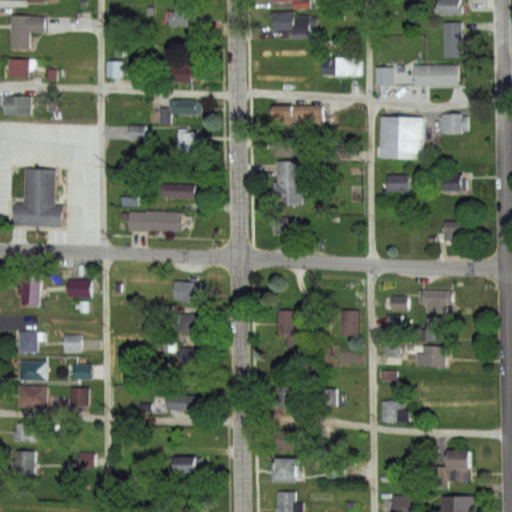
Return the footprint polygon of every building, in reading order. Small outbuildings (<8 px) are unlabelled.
[(312,0),(313,8),(295,9),(294,0),(312,0)] [(440,0),(462,0),(462,13),(440,12),(440,0)] [(166,5),(200,6),(200,24),(166,23),(166,5)] [(278,14),(322,12),(322,29),(312,29),(313,37),(296,38),(295,27),(279,28),(278,14)] [(13,14),(47,14),(47,31),(30,31),(30,47),(13,47),(13,14)] [(445,23),(462,22),(464,56),(446,57),(445,23)] [(12,58),(30,59),(29,77),(11,75),(12,58)] [(327,58),(361,59),(361,78),(326,77),(327,58)] [(108,60),(123,60),(123,78),(108,78),(108,60)] [(418,64),(459,65),(459,88),(417,87),(418,64)] [(168,65),(203,66),(203,80),(192,79),(192,84),(170,83),(170,77),(164,76),(168,65)] [(378,65),(396,65),(396,84),(378,83),(378,65)] [(4,95),(33,96),(33,115),(3,115),(4,95)] [(173,99),(203,100),(203,113),(172,111),(173,99)] [(276,108),(329,109),(329,128),(276,127),(276,108)] [(463,133),(463,113),(439,113),(439,133),(463,133)] [(386,117),(427,118),(425,159),(385,158),(386,117)] [(182,131),(199,132),(198,137),(207,137),(206,147),(197,147),(197,152),(181,151),(182,131)] [(277,137),(310,137),(310,155),(277,154),(277,137)] [(279,159),(303,159),(303,203),(279,203),(279,159)] [(29,165),(58,166),(57,205),(65,206),(65,225),(14,223),(14,204),(28,205),(29,165)] [(390,174),(412,174),(412,193),(390,193),(390,174)] [(444,177),(469,176),(469,190),(445,190),(444,177)] [(166,182),(199,183),(198,197),(166,196),(166,182)] [(140,205),(140,186),(121,186),(121,205),(140,205)] [(133,212),(185,214),(184,230),(132,228),(133,212)] [(275,214),(298,216),(296,234),(274,232),(275,214)] [(446,220),(474,221),(474,234),(459,234),(460,241),(445,241),(446,220)] [(26,265),(43,267),(40,302),(23,301),(26,265)] [(126,295),(126,278),(107,278),(107,295),(126,295)] [(69,279),(93,280),(93,294),(68,293),(69,279)] [(177,280),(202,280),(201,300),(176,299),(177,280)] [(423,286),(455,287),(454,304),(448,304),(448,312),(429,311),(429,305),(422,304),(423,286)] [(408,296),(389,296),(389,310),(408,310),(408,296)] [(279,308),(299,308),(300,346),(280,346),(279,308)] [(344,308),(360,309),(359,338),(343,337),(344,308)] [(172,331),(194,331),(194,314),(172,314),(172,331)] [(403,330),(403,316),(385,316),(385,330),(403,330)] [(430,316),(448,317),(448,340),(429,339),(430,316)] [(21,332),(37,333),(37,353),(20,353),(21,332)] [(83,351),(83,335),(61,335),(61,351),(83,351)] [(425,343),(448,343),(447,365),(424,364),(425,343)] [(181,348),(201,348),(201,364),(181,364),(181,348)] [(22,361),(49,361),(48,380),(22,380),(22,361)] [(92,364),(71,364),(71,379),(92,379),(92,364)] [(280,383),(295,381),(298,407),(276,409),(275,400),(282,399),(280,383)] [(21,385),(50,386),(50,407),(21,406),(21,385)] [(88,388),(69,388),(69,406),(88,406),(88,388)] [(320,388),(339,388),(339,405),(320,405),(320,388)] [(168,393),(205,392),(205,406),(168,406),(168,393)] [(386,400),(405,400),(405,408),(410,409),(409,422),(385,421),(386,400)] [(18,423),(36,423),(36,440),(13,441),(13,432),(19,432),(18,423)] [(278,432),(300,432),(300,451),(278,451),(278,432)] [(173,449),(204,448),(205,466),(200,466),(200,474),(174,475),(173,449)] [(450,448),(473,449),(473,471),(436,470),(436,461),(450,462),(450,448)] [(18,450),(35,450),(35,472),(17,472),(18,450)] [(77,467),(95,467),(95,452),(77,452),(77,467)] [(279,459),(300,459),(300,479),(279,480),(279,459)] [(329,460),(348,461),(348,481),(329,481),(329,460)] [(279,511),(280,492),(296,492),(296,503),(304,504),(303,511),(279,511)] [(395,511),(395,495),(421,495),(421,511),(395,511)] [(445,511),(445,497),(475,496),(475,511),(445,511)]
